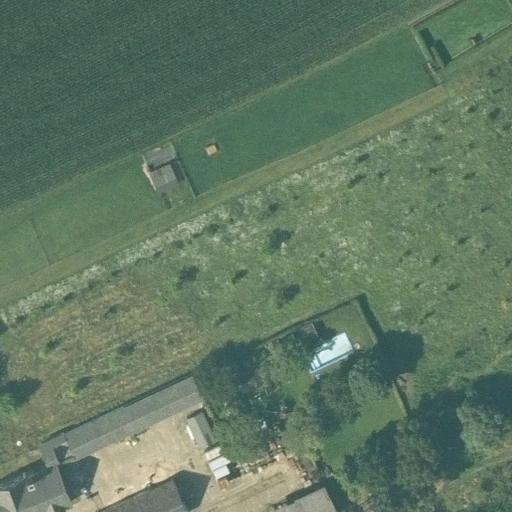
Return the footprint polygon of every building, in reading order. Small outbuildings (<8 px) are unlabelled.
[(155,183),(175,174),(168,160),(148,169),(155,183)] [(192,373),(123,405),(132,426),(202,394),(192,373)] [(123,405),(65,433),(74,454),(132,426),(123,405)] [(197,444),(213,437),(199,407),(183,414),(197,444)] [(65,433),(41,444),(49,463),(55,461),(56,462),(74,454),(65,433)] [(60,469),(29,482),(39,511),(41,511),(54,507),(56,511),(63,509),(61,504),(71,499),(60,469)] [(24,471),(0,480),(0,511),(39,511),(29,482),(24,471)] [(173,477),(98,511),(186,511),(189,511),(173,477)] [(265,511),(336,511),(322,479),(262,503),(265,511)]
